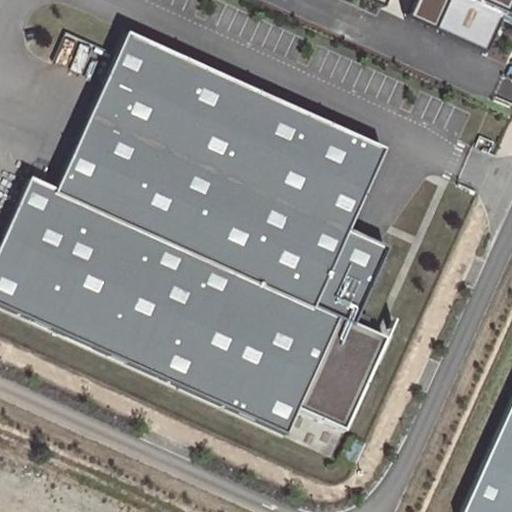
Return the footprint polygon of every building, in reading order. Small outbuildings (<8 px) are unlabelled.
[(511,0),(418,0),(411,17),(484,50),(498,18),(511,23),(511,0)] [(25,179),(0,234),(0,308),(282,435),(294,409),(341,430),(382,339),(349,324),(383,248),(343,230),(380,149),(122,33),(50,190),(25,179)] [(511,511),(511,393),(457,511),(511,511)] [(351,463),(358,447),(348,442),(341,459),(351,463)] [(0,511),(52,511),(65,484),(0,455),(0,511)] [(129,511),(65,484),(52,511),(129,511)]
